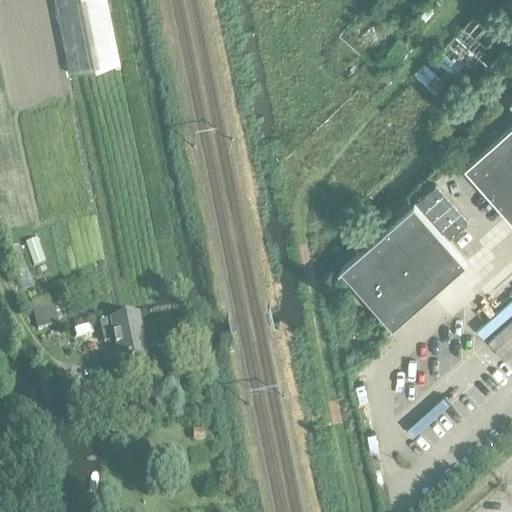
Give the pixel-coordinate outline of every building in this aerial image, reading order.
[(375,0),(346,34),(376,61),(429,2),(427,0),(375,0)] [(482,76),(508,47),(474,14),(436,55),(435,54),(416,75),(438,95),(448,84),(443,79),(451,69),(450,67),(459,56),(482,76)] [(511,99),(511,100),(511,102),(511,124),(463,167),(510,222),(511,220),(511,99)] [(341,266),(393,325),(467,261),(415,201),(341,266)] [(25,244),(33,266),(44,262),(36,240),(25,244)] [(30,300),(37,330),(58,325),(51,295),(30,300)] [(113,343),(118,365),(146,359),(138,318),(109,323),(110,323),(100,325),(103,344),(113,343)] [(511,350),(511,320),(489,341),(504,358),(511,350)] [(55,337),(58,356),(70,353),(67,335),(55,337)]
